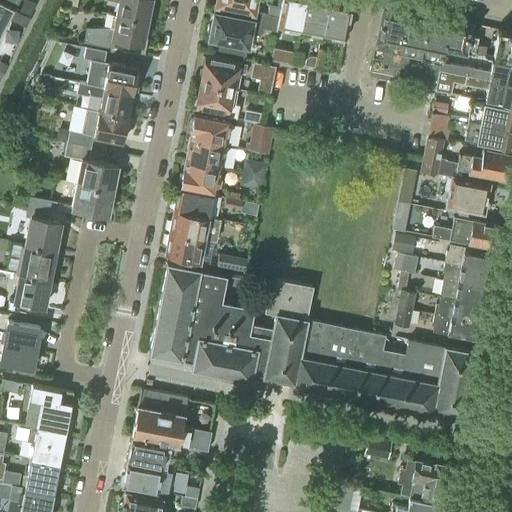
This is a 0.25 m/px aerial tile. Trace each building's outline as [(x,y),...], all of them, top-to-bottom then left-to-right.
[(146,19),(149,0),(118,0),(116,13),(146,19)] [(215,0),(215,2),(239,7),(257,11),(258,0),(215,0)] [(300,28),(305,0),(280,0),(279,6),(277,14),(276,23),(300,28)] [(321,32),(327,0),(305,0),(300,28),(321,32)] [(349,0),(327,0),(321,32),(343,36),(349,0)] [(0,35),(13,9),(0,1),(0,35)] [(392,64),(404,7),(382,3),(374,45),(384,47),(381,62),(387,63),(386,69),(370,65),(368,75),(396,81),(399,66),(392,64)] [(279,6),(270,4),(269,13),(277,14),(279,6)] [(257,11),(239,7),(238,16),(213,12),(208,38),(220,40),(218,49),(245,54),(249,31),(259,33),(259,26),(275,29),(276,23),(277,14),(269,13),(257,11)] [(418,54),(427,12),(404,7),(392,64),(399,66),(406,67),(408,52),(418,54)] [(449,16),(427,12),(418,54),(428,56),(425,71),(429,72),(425,91),(433,92),(443,46),(449,16)] [(141,42),(146,19),(116,13),(113,27),(85,26),(83,41),(112,47),(114,38),(141,42)] [(470,21),(449,16),(443,46),(474,53),(475,44),(477,36),(468,34),(470,21)] [(511,30),(498,28),(493,54),(511,57),(511,30)] [(270,58),(278,60),(281,46),(273,44),(270,58)] [(475,44),(474,53),(484,55),(486,46),(475,44)] [(106,49),(85,45),(83,57),(90,58),(103,61),(103,59),(106,49)] [(314,67),(324,69),(328,49),(318,47),(314,67)] [(291,62),(292,63),(303,65),(305,51),(294,49),(291,62)] [(231,86),(234,72),(236,62),(205,56),(200,80),(231,86)] [(103,61),(90,58),(85,83),(92,84),(102,86),(131,91),(132,88),(136,89),(138,75),(134,74),(136,66),(108,60),(103,59),(103,61)] [(474,68),(472,76),(511,84),(511,63),(492,60),(490,71),(474,68)] [(454,73),(467,75),(468,67),(442,61),(440,70),(454,73)] [(246,64),(236,62),(234,72),(244,73),(246,64)] [(273,67),(253,63),(250,77),(259,78),(256,91),(268,93),(273,67)] [(454,73),(440,70),(438,79),(464,84),(464,83),(486,87),(484,98),(511,104),(511,84),(472,76),(467,75),(454,73)] [(228,103),(231,86),(200,80),(195,106),(226,112),(228,103)] [(85,83),(79,81),(77,92),(90,95),(92,84),(85,83)] [(92,84),(90,95),(100,97),(97,109),(126,115),(131,91),(102,86),(92,84)] [(447,102),(435,100),(433,109),(445,112),(447,102)] [(472,102),(469,117),(511,125),(511,107),(484,102),(484,104),(472,102)] [(237,105),(228,103),(226,112),(225,116),(235,118),(237,105)] [(67,130),(65,140),(86,144),(88,133),(121,140),(126,115),(97,109),(97,110),(85,108),(80,132),(67,130)] [(243,120),(257,123),(259,111),(246,109),(243,120)] [(448,113),(432,110),(427,134),(443,138),(444,136),(447,137),(449,124),(446,123),(448,113)] [(192,114),(188,137),(224,144),(228,121),(192,114)] [(511,147),(511,125),(469,117),(465,138),(477,140),(477,141),(511,147)] [(270,128),(252,125),(249,142),(246,142),(244,148),(266,152),(270,128)] [(443,138),(427,134),(420,170),(432,172),(454,176),(456,168),(509,179),(511,165),(511,153),(482,148),(481,157),(459,153),(457,162),(446,159),(446,158),(440,157),(443,138)] [(220,167),(224,144),(188,137),(184,160),(220,167)] [(65,140),(62,155),(80,159),(75,182),(112,189),(117,164),(83,158),(86,144),(65,140)] [(215,190),(220,167),(184,160),(179,183),(215,190)] [(244,162),(242,172),(261,176),(264,163),(248,160),(244,162)] [(259,186),(261,176),(242,172),(241,179),(244,183),(259,186)] [(490,183),(452,176),(446,205),(484,213),(490,183)] [(106,215),(112,189),(75,182),(70,207),(106,215)] [(413,185),(401,183),(397,200),(410,202),(413,185)] [(180,187),(175,210),(207,216),(211,194),(180,187)] [(51,200),(29,196),(27,207),(49,211),(51,200)] [(224,206),(240,209),(242,209),(243,199),(226,196),(224,206)] [(49,211),(27,207),(25,215),(31,216),(25,243),(55,249),(60,222),(47,219),(49,211)] [(219,219),(207,216),(175,210),(171,232),(203,238),(215,240),(219,219)] [(501,225),(463,218),(454,216),(452,228),(434,224),(432,236),(496,248),(501,225)] [(406,221),(394,218),(392,227),(405,230),(406,221)] [(198,260),(203,238),(171,232),(167,254),(198,260)] [(394,248),(404,250),(408,250),(411,236),(397,233),(394,248)] [(49,279),(55,249),(25,243),(19,273),(49,279)] [(448,251),(446,262),(492,271),(495,253),(451,244),(450,251),(448,251)] [(393,268),(400,269),(413,272),(417,255),(396,251),(393,268)] [(247,258),(218,253),(216,263),(245,269),(247,258)] [(488,288),(492,271),(446,262),(444,271),(446,272),(444,279),(458,282),(488,288)] [(294,379),(305,320),(311,292),(269,283),(263,311),(274,313),(271,328),(250,323),(253,309),(219,303),(225,277),(198,272),(199,270),(167,263),(149,353),(184,360),(192,362),(191,367),(250,379),(252,371),(294,379)] [(397,287),(400,288),(406,289),(410,272),(400,270),(397,287)] [(43,306),(49,279),(19,273),(14,299),(9,298),(8,306),(25,310),(27,302),(43,306)] [(485,305),(488,288),(458,282),(457,291),(443,288),(441,296),(485,305)] [(415,291),(406,289),(400,288),(397,306),(412,309),(415,291)] [(481,323),(485,305),(441,296),(439,304),(437,303),(435,314),(481,323)] [(419,310),(412,309),(397,306),(394,323),(409,326),(410,321),(416,322),(419,310)] [(478,339),(481,323),(435,314),(433,324),(435,324),(434,330),(478,339)] [(8,319),(0,358),(0,360),(32,367),(40,325),(8,319)] [(305,320),(294,379),(293,383),(351,395),(351,394),(354,395),(354,397),(371,400),(372,398),(433,410),(434,406),(464,413),(476,351),(408,338),(405,353),(382,348),(385,334),(305,320)] [(73,390),(32,382),(29,396),(41,399),(36,425),(65,431),(65,430),(69,431),(72,416),(68,416),(73,390)] [(139,386),(130,434),(177,443),(186,396),(142,387),(139,386)] [(208,448),(212,429),(184,422),(180,441),(208,448)] [(65,431),(36,425),(30,424),(27,439),(33,440),(30,456),(59,462),(65,431)] [(172,467),(177,443),(130,434),(125,458),(161,465),(172,467)] [(367,435),(364,451),(386,455),(389,439),(367,435)] [(53,491),(59,462),(30,456),(24,485),(53,491)] [(157,489),(161,465),(125,458),(121,482),(157,489)] [(407,496),(419,498),(443,503),(446,483),(448,484),(452,464),(433,460),(433,462),(414,459),(407,496)] [(346,511),(352,485),(340,482),(334,511),(346,511)] [(21,500),(24,486),(11,484),(8,498),(21,500)] [(48,511),(53,491),(24,485),(24,486),(21,500),(18,511),(48,511)] [(124,487),(121,504),(159,511),(162,494),(124,487)] [(181,494),(179,505),(195,508),(198,498),(181,494)] [(443,503),(419,498),(407,496),(405,506),(390,503),(388,511),(444,511),(446,507),(444,506),(444,503),(443,503)]
